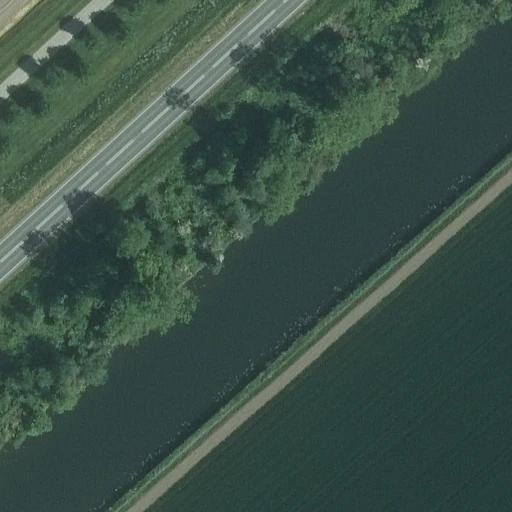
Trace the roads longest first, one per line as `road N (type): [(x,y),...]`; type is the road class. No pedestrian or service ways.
road 1 (trunk): [(0,248),(273,0)]
road 2 (unclassified): [(0,94),(102,0)]
